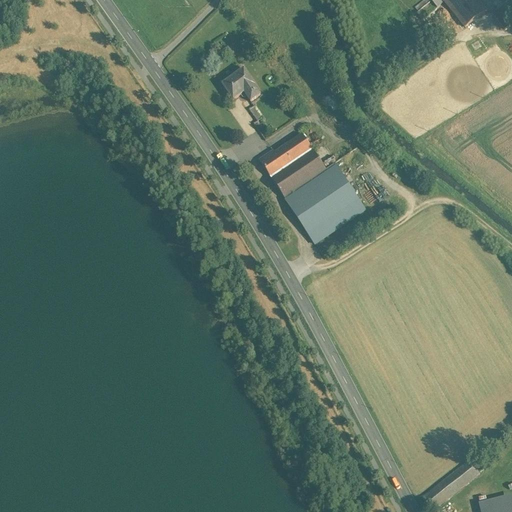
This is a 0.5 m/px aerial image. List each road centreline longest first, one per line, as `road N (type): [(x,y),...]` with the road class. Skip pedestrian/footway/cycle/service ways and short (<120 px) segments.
road 1 (secondary): [(413,511),(296,289),(150,66)]
road 2 (track): [(290,279),(330,267),(446,202),(511,245)]
